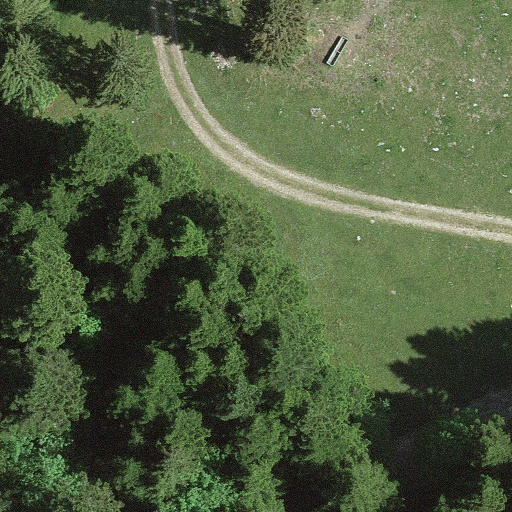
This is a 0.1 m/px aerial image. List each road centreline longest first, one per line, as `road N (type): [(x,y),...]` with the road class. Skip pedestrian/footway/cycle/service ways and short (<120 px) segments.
road 1 (track): [(511,226),(206,155),(139,69),(124,0)]
road 2 (track): [(511,411),(251,511)]
